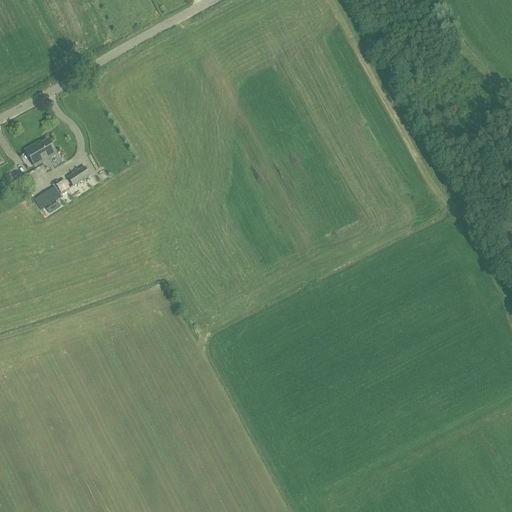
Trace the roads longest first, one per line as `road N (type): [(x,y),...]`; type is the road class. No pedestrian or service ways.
road 1 (track): [(511,301),(456,207),(431,184),(328,0)]
road 2 (unclassified): [(0,119),(215,0)]
